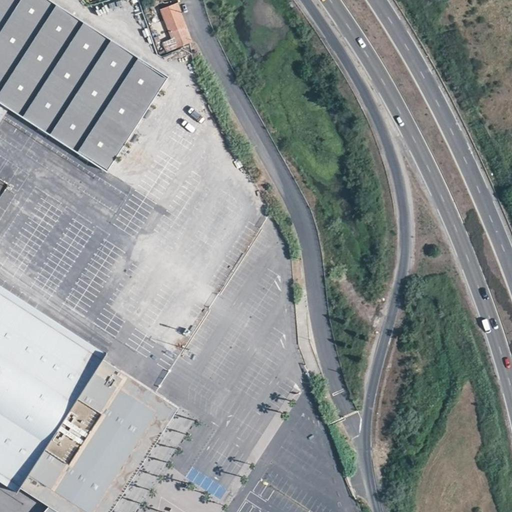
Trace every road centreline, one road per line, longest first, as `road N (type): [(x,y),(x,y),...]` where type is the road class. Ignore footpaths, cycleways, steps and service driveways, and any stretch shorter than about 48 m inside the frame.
road 1 (tertiary): [(306,0),(365,90),(402,193),(404,270),(364,444),(379,511)]
road 2 (trunk): [(333,0),(425,157),(511,388)]
road 3 (trunk): [(511,266),(416,59),(376,0)]
